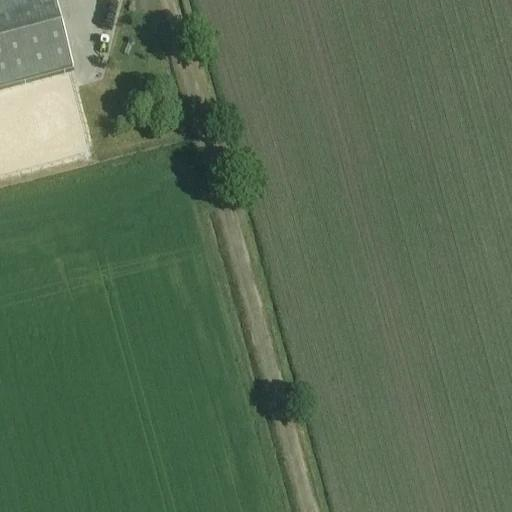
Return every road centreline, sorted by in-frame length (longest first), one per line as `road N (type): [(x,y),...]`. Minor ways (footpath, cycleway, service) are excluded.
road 1 (track): [(204,134),(307,511)]
road 2 (unclassified): [(168,0),(204,134)]
